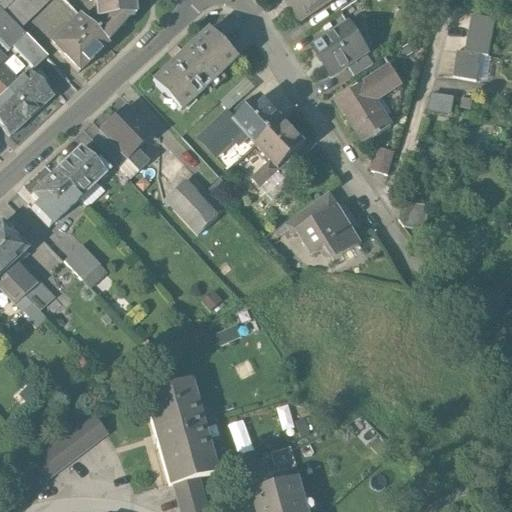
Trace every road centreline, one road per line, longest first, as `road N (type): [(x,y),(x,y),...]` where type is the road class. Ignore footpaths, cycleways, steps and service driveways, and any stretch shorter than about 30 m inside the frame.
road 1 (residential): [(241,0),(260,19),(344,170),(511,370)]
road 2 (residential): [(197,0),(0,185)]
